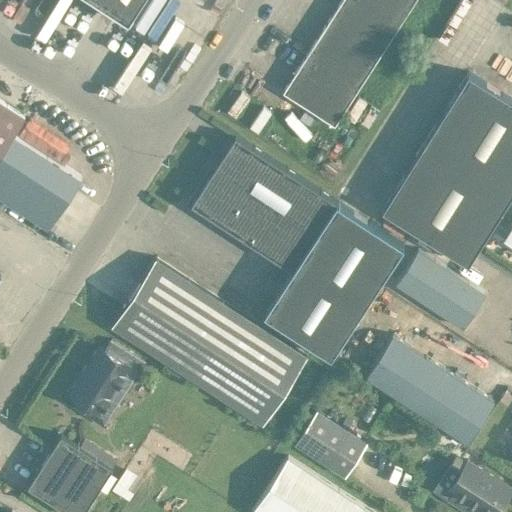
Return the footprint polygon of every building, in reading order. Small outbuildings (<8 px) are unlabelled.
[(98,0),(126,18),(137,0),(98,0)] [(410,0),(336,0),(280,88),(332,121),(410,0)] [(511,184),(511,97),(466,68),(379,205),(465,259),(511,184)] [(0,146),(11,130),(22,113),(0,98),(0,146)] [(290,98),(284,107),(299,116),(305,107),(290,98)] [(78,174),(11,130),(0,146),(0,194),(45,224),(78,174)] [(233,131),(188,199),(289,265),(261,308),(328,352),(401,241),(233,131)] [(511,217),(501,235),(511,242),(511,217)] [(414,232),(409,240),(461,268),(465,260),(414,232)] [(415,245),(393,279),(461,323),(483,289),(415,245)] [(261,419),(304,352),(153,254),(109,321),(261,419)] [(396,327),(407,304),(391,297),(380,319),(396,327)] [(363,373),(465,439),(492,397),(390,331),(363,373)] [(97,342),(67,389),(99,410),(126,368),(133,373),(143,357),(110,336),(103,346),(97,342)] [(322,357),(309,391),(325,397),(337,363),(322,357)] [(365,438),(315,406),(293,440),(343,472),(365,438)] [(78,511),(110,463),(59,430),(26,482),(72,511),(78,511)] [(0,443),(0,458),(8,464),(15,454),(0,443)] [(376,511),(285,453),(250,507),(257,511),(376,511)] [(490,511),(508,484),(465,457),(446,487),(485,511),(490,511)] [(127,466),(117,481),(135,493),(145,477),(127,466)]
